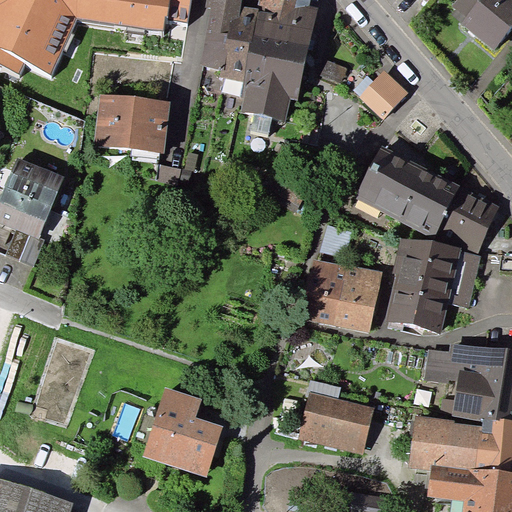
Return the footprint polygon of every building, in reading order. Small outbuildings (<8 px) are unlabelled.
[(80,0),(23,0),(23,15),(39,16),(38,66),(79,67),(80,0)] [(186,0),(143,0),(139,27),(182,33),(186,0)] [(236,0),(203,0),(194,71),(237,76),(234,119),(284,123),(306,0),(259,0),(258,15),(235,12),(236,0)] [(403,0),(420,13),(429,0),(403,0)] [(490,58),(511,33),(511,3),(507,0),(484,0),(458,29),(490,58)] [(405,97),(385,77),(360,102),(380,122),(405,97)] [(161,111),(92,101),(85,150),(154,160),(161,111)] [(452,190),(376,154),(350,207),(426,244),(452,190)] [(55,183),(5,164),(0,178),(0,229),(33,242),(55,183)] [(301,182),(274,167),(260,191),(288,207),(301,182)] [(498,209),(458,192),(437,242),(476,259),(498,209)] [(454,256),(397,243),(380,324),(437,337),(454,256)] [(377,277),(307,264),(295,324),(365,338),(377,277)] [(447,357),(428,355),(421,416),(511,426),(511,355),(448,347),(447,357)] [(165,395),(143,462),(198,480),(213,435),(195,429),(202,408),(165,395)] [(371,412),(304,397),(294,443),(361,458),(371,412)] [(511,427),(410,420),(406,470),(511,479),(511,427)] [(511,511),(511,483),(423,474),(420,503),(456,506),(455,511),(511,511)] [(73,511),(74,509),(0,485),(0,511),(73,511)] [(393,511),(395,501),(346,495),(343,511),(393,511)]
